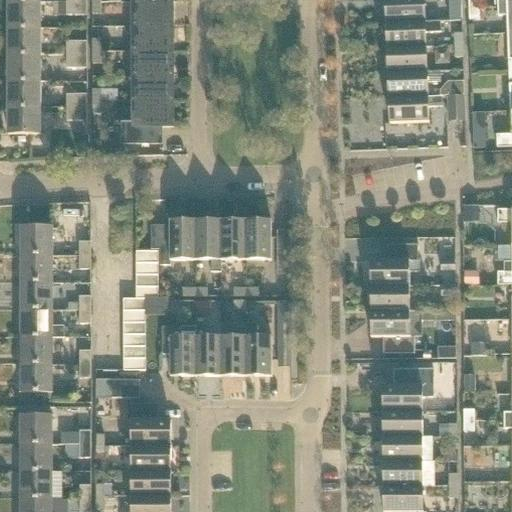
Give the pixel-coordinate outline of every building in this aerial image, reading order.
[(425,24),(425,23),(424,0),(390,0),(387,0),(388,25),(425,24)] [(463,9),(462,0),(454,0),(455,9),(463,9)] [(468,0),(469,11),(480,10),(479,0),(468,0)] [(497,1),(498,10),(511,9),(511,0),(505,0),(506,0),(497,1)] [(172,2),(134,3),(134,28),(172,27),(172,2)] [(41,3),(9,3),(9,30),(41,30),(41,3)] [(85,3),(66,3),(66,15),(85,15),(85,3)] [(101,16),(101,4),(92,4),(92,16),(101,16)] [(507,16),(507,36),(511,35),(511,9),(498,10),(498,17),(507,16)] [(480,10),(469,11),(469,22),(480,21),(480,10)] [(425,24),(388,25),(389,50),(426,49),(426,34),(441,33),(441,22),(425,23),(425,24)] [(172,27),(134,28),(134,53),(172,52),(172,27)] [(41,30),(9,30),(9,56),(41,56),(41,30)] [(456,48),(464,47),(464,34),(455,35),(456,48)] [(92,42),(92,53),(101,53),(101,42),(92,42)] [(66,43),(66,55),(66,56),(86,56),(86,43),(66,43)] [(464,58),(464,47),(456,48),(456,59),(464,58)] [(427,74),(427,73),(426,49),(389,50),(389,75),(427,74)] [(172,52),(134,53),(134,78),(172,77),(172,52)] [(104,53),(101,53),(92,53),(92,66),(104,66),(104,53)] [(41,83),(41,56),(9,56),(9,83),(41,83)] [(85,69),(86,56),(66,56),(66,69),(85,69)] [(428,98),(428,97),(427,84),(441,83),(441,72),(427,73),(427,74),(389,75),(390,100),(428,99),(428,98)] [(172,77),(134,78),(134,103),(172,102),(172,77)] [(9,83),(9,109),(41,109),(41,83),(9,83)] [(464,84),(455,85),(456,98),(465,97),(464,84)] [(92,91),(92,103),(102,103),(101,91),(92,91)] [(66,96),(66,109),(86,109),(86,96),(66,96)] [(391,124),(429,123),(428,108),(442,107),(442,97),(428,98),(428,99),(390,100),(391,124)] [(466,123),(465,98),(447,99),(449,124),(466,123)] [(161,145),(161,128),(172,128),(172,102),(134,103),(134,117),(124,117),(124,145),(161,145)] [(102,115),(102,103),(92,103),(92,115),(102,115)] [(41,109),(9,109),(9,136),(41,136),(41,109)] [(86,109),(66,109),(66,121),(86,121),(86,109)] [(511,111),(510,112),(511,135),(496,136),(497,148),(511,147),(511,111)] [(511,210),(497,211),(497,223),(511,223),(511,210)] [(195,224),(170,224),(170,228),(151,228),(151,252),(159,252),(159,267),(170,267),(170,262),(195,262),(195,224)] [(220,262),(220,224),(195,224),(195,262),(211,262),(211,274),(221,274),(221,262),(220,262)] [(220,262),(221,262),(245,262),(245,224),(220,224),(220,262)] [(245,224),(245,262),(271,262),(271,224),(245,224)] [(68,245),(53,245),(53,231),(22,231),(22,259),(52,259),(53,258),(68,258),(68,245)] [(277,277),(290,277),(290,239),(277,239),(277,277)] [(79,259),(89,259),(89,244),(79,244),(79,259)] [(387,246),(387,262),(371,262),(371,287),(410,287),(410,273),(418,273),(418,246),(387,246)] [(158,253),(137,253),(137,265),(158,265),(158,253)] [(22,285),(52,285),(52,259),(22,259),(22,285)] [(89,270),(89,259),(79,259),(79,270),(89,270)] [(455,272),(455,261),(440,261),(440,272),(455,272)] [(158,265),(137,265),(137,277),(158,277),(158,265)] [(479,286),(479,273),(464,273),(464,286),(479,286)] [(511,273),(498,273),(498,286),(511,285),(511,273)] [(158,277),(137,277),(137,289),(158,289),(158,277)] [(21,312),(52,312),(52,285),(22,285),(21,312)] [(455,297),(455,286),(441,286),(441,298),(455,297)] [(410,312),(410,287),(371,287),(371,312),(410,312)] [(158,289),(137,289),(137,301),(146,301),(158,301),(158,289)] [(195,298),(195,290),(183,290),(183,298),(195,298)] [(207,290),(195,290),(195,298),(207,298),(207,290)] [(233,298),(246,298),(246,290),(234,290),(233,298)] [(246,290),(246,298),(257,298),(258,290),(246,290)] [(80,312),(89,312),(89,299),(80,299),(80,312)] [(137,301),(124,301),(124,312),(146,312),(146,301),(137,301)] [(183,311),(195,311),(195,303),(183,303),(183,311)] [(195,303),(195,311),(207,311),(207,303),(195,303)] [(233,311),(245,311),(245,303),(234,303),(233,311)] [(245,303),(245,311),(257,311),(258,303),(245,303)] [(64,328),(52,328),(52,312),(21,312),(21,339),(52,339),(64,339),(64,328)] [(89,324),(89,312),(80,312),(80,324),(89,324)] [(146,312),(124,312),(124,323),(146,322),(146,312)] [(414,337),(410,337),(410,323),(422,323),(422,312),(410,312),(371,312),(371,337),(383,337),(383,354),(414,354),(414,337)] [(455,323),(455,312),(441,312),(441,323),(455,323)] [(146,322),(124,323),(124,335),(146,335),(146,322)] [(291,367),(291,324),(278,324),(278,367),(291,367)] [(162,357),(170,357),(170,374),(170,377),(196,377),(195,340),(183,340),(183,329),(162,329),(162,357)] [(146,335),(124,335),(124,348),(146,348),(146,335)] [(21,339),(21,366),(52,366),(52,339),(21,339)] [(195,340),(196,377),(221,377),(220,340),(195,340)] [(220,340),(221,377),(246,377),(245,340),(220,340)] [(245,340),(246,377),(271,377),(271,340),(245,340)] [(471,345),(471,357),(489,357),(488,344),(471,345)] [(146,348),(124,348),(124,360),(146,360),(146,348)] [(79,353),(79,365),(90,365),(90,353),(79,353)] [(170,374),(170,357),(162,357),(159,357),(159,374),(170,374)] [(146,360),(124,360),(124,372),(146,372),(146,360)] [(90,365),(79,365),(79,379),(89,379),(90,365)] [(52,366),(21,366),(21,393),(52,393),(52,366)] [(384,412),(422,412),(422,399),(434,400),(434,371),(394,371),(394,386),(384,386),(384,412)] [(464,377),(464,394),(475,394),(475,377),(464,377)] [(139,399),(139,381),(97,381),(97,399),(139,399)] [(170,447),(170,421),(157,421),(157,405),(127,405),(127,422),(131,421),(132,439),(123,439),(123,448),(132,448),(132,447),(170,447)] [(464,411),(464,422),(475,422),(475,411),(464,411)] [(384,437),(422,437),(422,412),(384,412),(384,437)] [(22,419),(22,446),(52,446),(52,419),(22,419)] [(475,422),(464,422),(464,433),(475,433),(475,422)] [(449,438),(458,438),(458,426),(449,426),(449,438)] [(80,445),(90,445),(91,432),(80,432),(80,445)] [(96,448),(104,448),(104,436),(96,436),(96,448)] [(422,462),(422,437),(384,437),(384,462),(422,462)] [(458,450),(458,438),(449,438),(449,450),(458,450)] [(90,459),(90,445),(80,445),(80,458),(90,459)] [(22,446),(22,473),(52,473),(52,446),(22,446)] [(170,472),(170,447),(132,447),(132,448),(132,472),(170,472)] [(104,448),(96,448),(96,460),(104,460),(104,448)] [(458,464),(458,456),(446,455),(445,463),(458,464)] [(422,487),(422,462),(384,462),(384,487),(422,487)] [(132,472),(132,497),(170,497),(170,472),(132,472)] [(52,473),(22,473),(22,500),(52,501),(52,473)] [(449,476),(449,488),(459,488),(459,476),(449,476)] [(96,486),(96,498),(104,498),(104,486),(96,486)] [(421,511),(422,487),(384,487),(384,511),(421,511)] [(80,488),(80,501),(90,501),(90,488),(80,488)] [(459,500),(459,488),(449,488),(449,500),(459,500)] [(132,497),(131,511),(170,511),(170,497),(132,497)] [(104,510),(104,498),(96,498),(96,510),(104,510)] [(51,511),(52,501),(22,500),(21,511),(51,511)] [(90,511),(90,501),(80,501),(80,511),(90,511)]
